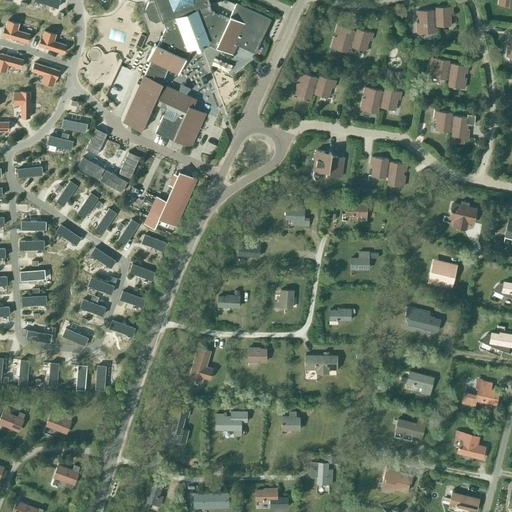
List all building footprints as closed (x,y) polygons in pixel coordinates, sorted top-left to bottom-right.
[(144,75),(123,121),(141,130),(154,102),(166,108),(166,107),(176,112),(172,119),(163,115),(155,132),(173,140),(174,139),(190,146),(191,146),(190,146),(205,113),(204,112),(204,113),(193,108),(193,107),(192,107),(196,99),(161,83),(167,69),(178,74),(177,74),(178,74),(185,58),(184,57),(188,49),(187,49),(196,45),(197,50),(201,48),(200,44),(208,41),(216,45),(215,46),(232,54),(236,46),(237,44),(255,53),(270,19),(236,3),(230,16),(229,15),(228,18),(212,11),(211,11),(209,4),(210,4),(208,0),(152,0),(148,2),(145,9),(148,18),(155,22),(161,19),(162,22),(163,22),(166,28),(165,29),(157,45),(155,43),(147,60),(150,62),(144,75)] [(435,10),(433,10),(432,10),(433,25),(436,25),(451,25),(451,24),(449,24),(448,14),(452,14),(452,6),(435,7),(435,10)] [(432,10),(433,10),(416,10),(416,18),(420,18),(420,22),(416,22),(417,33),(421,33),(421,29),(433,28),(433,25),(432,10)] [(4,26),(2,35),(27,42),(29,33),(17,30),(19,23),(7,19),(5,26),(4,26)] [(353,30),(337,25),(335,32),(339,34),(337,38),(333,37),(331,47),(335,48),(336,44),(348,48),(349,45),(353,30)] [(355,31),(353,30),(349,45),(351,46),(365,50),(366,50),(364,49),(367,39),(370,40),(373,33),(356,28),(355,31)] [(41,36),(38,45),(63,53),(66,44),(53,40),(56,33),(44,30),(42,37),(41,36)] [(121,99),(141,51),(129,46),(110,94),(121,99)] [(0,69),(6,71),(8,64),(20,67),(23,59),(0,52),(0,69)] [(451,64),(451,63),(448,63),(448,60),(432,58),(431,65),(435,66),(433,76),(431,76),(446,78),(448,78),(449,78),(451,64)] [(57,79),(59,70),(34,62),(32,71),(44,75),(42,82),(54,85),(56,78),(57,79)] [(449,78),(448,78),(448,81),(460,83),(460,87),(464,88),(466,77),(462,77),(462,72),(466,73),(467,66),(451,63),(451,64),(449,78)] [(316,77),(300,72),(298,79),(301,80),(300,85),(296,84),(293,94),(297,95),(299,91),(311,95),(311,92),(316,77)] [(318,78),(316,77),(311,92),(314,93),(328,97),(326,96),(329,86),(333,87),(335,80),(319,75),(318,78)] [(381,91),(381,90),(364,87),(363,94),(367,95),(366,99),(362,99),(360,109),(364,110),(365,106),(377,108),(378,105),(381,91)] [(383,91),(381,91),(378,105),(380,106),(395,109),(393,108),(395,98),(399,99),(401,92),(384,88),(383,91)] [(13,92),(13,104),(21,104),(21,117),(29,117),(29,91),(21,91),(21,92),(13,92)] [(454,116),(453,116),(451,116),(451,113),(435,110),(434,118),(438,118),(436,129),(434,128),(434,129),(449,131),(449,130),(452,131),(454,116)] [(466,123),(470,124),(474,124),(475,115),(467,114),(467,117),(466,123)] [(469,125),(470,124),(466,123),(467,117),(454,115),(453,116),(454,116),(452,131),(451,134),(464,135),(463,139),(468,140),(469,129),(465,129),(465,124),(469,125)] [(90,121),(65,116),(63,124),(88,129),(90,121)] [(0,130),(8,130),(8,122),(0,121),(0,130)] [(95,128),(85,149),(96,155),(107,133),(95,128)] [(76,138),(51,132),(49,141),(74,147),(76,138)] [(341,176),(344,157),(331,155),(331,152),(315,150),(315,151),(316,151),(313,168),(313,169),(326,171),(325,174),(341,176)] [(128,151),(118,173),(130,178),(140,156),(128,151)] [(83,156),(77,167),(98,179),(104,168),(83,156)] [(390,162),(389,162),(387,161),(387,159),(370,156),(370,164),(373,164),(372,175),(370,174),(370,175),(385,177),(385,176),(388,177),(390,162)] [(388,177),(387,180),(400,181),(399,185),(403,186),(405,175),(401,175),(401,170),(405,171),(406,164),(390,161),(389,162),(390,162),(388,177)] [(43,163),(19,166),(20,175),(44,172),(43,163)] [(106,169),(100,180),(121,192),(127,181),(106,169)] [(195,179),(179,172),(166,201),(156,197),(150,211),(159,215),(158,217),(175,225),(195,179)] [(79,183),(72,178),(58,198),(66,203),(79,183)] [(134,187),(127,201),(134,204),(140,190),(134,187)] [(79,211),(86,215),(99,195),(92,191),(79,211)] [(469,202),(461,200),(460,205),(452,203),(451,206),(450,209),(449,211),(450,211),(449,214),(450,214),(449,217),(454,218),(453,224),(466,226),(467,221),(472,223),(476,209),(468,207),(469,202)] [(294,203),(294,207),(294,209),(286,208),(285,218),(292,219),(292,225),(309,226),(309,218),(303,217),(304,207),(298,207),(298,203),(294,203)] [(366,220),(367,204),(357,203),(357,205),(346,204),(345,214),(352,215),(352,219),(366,220)] [(105,230),(119,211),(111,205),(97,225),(105,230)] [(141,221),(133,216),(121,237),(129,242),(141,221)] [(23,217),(23,226),(47,227),(48,218),(23,217)] [(82,237),(61,223),(56,229),(77,244),(82,237)] [(170,240),(146,231),(143,241),(166,249),(170,240)] [(21,238),(21,247),(46,246),(46,237),(21,238)] [(259,256),(259,245),(246,244),(246,245),(238,245),(237,255),(259,256)] [(117,260),(96,246),(91,254),(112,267),(117,260)] [(378,252),(368,252),(368,251),(358,251),(358,258),(350,258),(350,268),(368,268),(368,258),(376,258),(378,258),(378,252)] [(157,269),(133,261),(130,270),(154,278),(157,269)] [(435,261),(434,264),(432,263),(428,282),(450,287),(456,265),(446,262),(446,264),(435,261)] [(21,268),(22,277),(47,275),(47,267),(21,268)] [(8,273),(0,273),(0,282),(9,282),(8,273)] [(116,283),(92,274),(89,282),(113,291),(116,283)] [(511,281),(511,283),(503,281),(503,284),(502,283),(501,283),(499,284),(498,284),(497,285),(496,286),(495,287),(495,288),(494,289),(494,290),(491,289),(491,290),(511,298),(511,281)] [(148,297),(124,288),(122,296),(145,305),(148,297)] [(292,297),(293,290),(280,289),(280,298),(279,298),(279,301),(274,301),(274,306),(292,307),(290,307),(290,297),(292,297)] [(234,290),(233,295),(229,295),(229,296),(218,296),(217,306),(238,307),(239,295),(239,290),(234,290)] [(48,293),(23,294),(23,303),(49,302),(48,293)] [(108,305),(84,296),(81,305),(105,314),(108,305)] [(9,305),(0,305),(0,314),(10,314),(9,305)] [(407,306),(405,315),(412,317),(410,324),(419,327),(436,331),(439,319),(431,317),(431,316),(428,315),(429,311),(407,306)] [(350,319),(350,308),(340,308),(340,309),(329,309),(329,319),(350,319)] [(114,317),(111,325),(134,333),(137,326),(114,317)] [(90,334),(68,325),(64,334),(87,343),(90,334)] [(54,331),(29,327),(28,336),(52,340),(54,331)] [(511,341),(511,334),(499,332),(499,334),(491,332),(490,335),(489,334),(487,335),(486,335),(485,336),(484,336),(484,337),(483,337),(482,338),(482,340),(482,341),(479,340),(479,341),(510,354),(510,353),(508,352),(509,345),(511,346),(511,341)] [(200,345),(198,352),(189,377),(200,381),(201,377),(208,379),(212,369),(205,366),(211,349),(200,345)] [(248,361),(266,361),(266,348),(257,348),(257,347),(248,347),(248,361)] [(305,354),(305,368),(316,368),(316,372),(326,372),(326,368),(336,368),(336,355),(328,354),(322,354),(305,354)] [(31,357),(22,357),(20,382),(29,382),(31,357)] [(61,361),(52,360),(50,384),(59,385),(61,361)] [(89,363),(80,362),(78,387),(87,387),(89,363)] [(108,363),(99,363),(97,387),(106,388),(108,363)] [(409,371),(407,378),(401,376),(400,381),(406,383),(421,386),(419,393),(429,395),(433,377),(409,371)] [(474,386),(478,386),(476,395),(464,392),(462,402),(474,405),(476,399),(495,404),(498,391),(490,389),(492,382),(482,380),(482,379),(476,377),(474,386)] [(173,423),(171,431),(179,433),(177,440),(185,442),(188,430),(182,428),(185,416),(187,417),(188,410),(175,407),(174,409),(171,423),(173,423)] [(25,413),(19,411),(17,416),(3,411),(0,418),(0,423),(18,431),(23,419),(22,419),(25,413)] [(246,411),(230,411),(230,416),(223,416),(223,414),(215,413),(215,429),(233,429),(233,435),(240,435),(240,421),(246,421),(246,411)] [(296,417),(296,411),(288,411),(288,416),(281,416),(281,429),(299,429),(299,417),(296,417)] [(69,420),(71,415),(66,413),(64,418),(50,413),(46,425),(66,433),(70,421),(69,420)] [(418,418),(417,423),(398,419),(395,430),(412,435),(411,438),(421,440),(425,420),(418,418)] [(480,435),(456,429),(454,439),(459,440),(456,453),(482,459),(486,446),(478,444),(480,435)] [(327,463),(311,462),(310,476),(316,476),(316,484),(331,485),(332,470),(327,469),(327,463)] [(77,472),(79,467),(73,465),(71,470),(58,465),(53,477),(74,484),(78,472),(77,472)] [(410,482),(412,475),(399,471),(399,470),(386,467),(382,484),(393,487),(392,491),(393,491),(394,488),(406,491),(409,481),(410,482)] [(159,505),(162,497),(158,495),(161,487),(150,483),(142,508),(147,510),(150,502),(159,505)] [(276,497),(276,488),(263,488),(263,490),(255,490),(255,500),(267,500),(267,502),(270,502),(270,507),(287,506),(287,497),(276,497)] [(452,492),(449,504),(456,505),(456,503),(464,505),(464,507),(476,510),(479,498),(452,492)] [(226,506),(226,493),(189,493),(190,506),(226,506)] [(37,509),(36,508),(16,501),(12,511),(35,511),(40,511),(42,508),(38,507),(37,509)]
